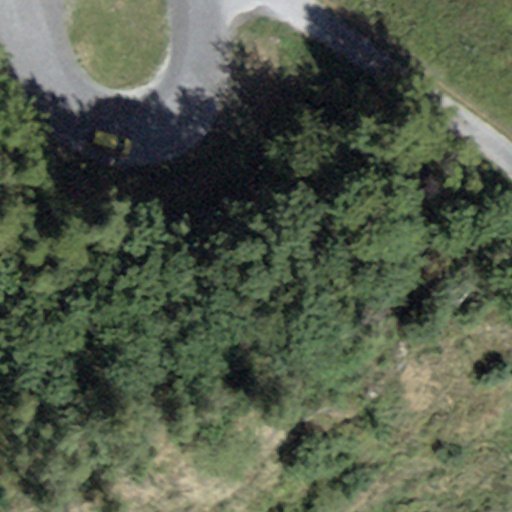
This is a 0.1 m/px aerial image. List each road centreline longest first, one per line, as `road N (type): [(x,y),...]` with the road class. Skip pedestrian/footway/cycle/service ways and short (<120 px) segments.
road 1 (unclassified): [(196,0),(201,56),(194,80),(178,103),(136,125),(88,118),(64,101),(37,56),(23,0)]
road 2 (track): [(511,159),(469,121),(286,0)]
